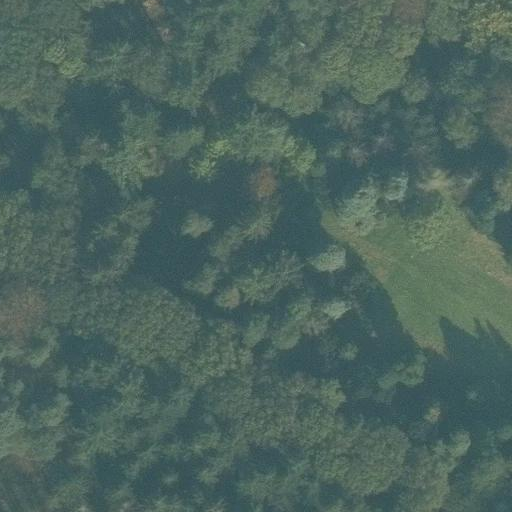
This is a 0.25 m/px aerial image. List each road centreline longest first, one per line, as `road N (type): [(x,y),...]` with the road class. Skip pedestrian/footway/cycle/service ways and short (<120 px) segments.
road 1 (unclassified): [(63,294),(423,511)]
road 2 (unclassified): [(63,294),(231,0)]
road 3 (unclassified): [(335,0),(511,102)]
